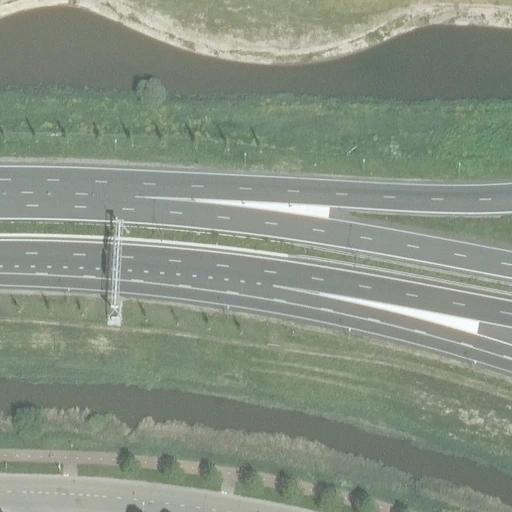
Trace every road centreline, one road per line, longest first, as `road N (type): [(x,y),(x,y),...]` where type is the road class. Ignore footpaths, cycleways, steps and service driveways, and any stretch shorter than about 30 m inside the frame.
road 1 (trunk): [(511,266),(134,204)]
road 2 (trunk): [(511,200),(134,204)]
road 3 (trunk): [(0,255),(272,273)]
road 4 (trunk): [(272,273),(511,360)]
road 5 (trunk): [(272,273),(511,315)]
road 6 (tertiary): [(216,511),(68,496)]
road 7 (trunk): [(134,204),(0,199)]
